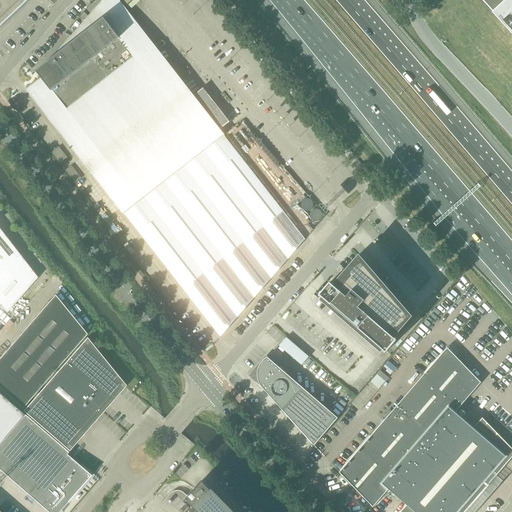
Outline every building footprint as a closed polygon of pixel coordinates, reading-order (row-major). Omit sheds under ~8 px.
[(0,0),(0,27),(28,0),(0,0)] [(40,77),(41,76),(42,78),(27,90),(220,337),(305,239),(219,129),(229,122),(216,105),(203,89),(193,96),(117,0),(103,0),(55,56),(36,71),(38,73),(38,74),(37,74),(37,75),(38,76),(38,77),(39,77),(40,77)] [(482,0),(494,13),(509,0),(482,0)] [(497,16),(511,32),(511,2),(498,15),(497,16)] [(51,153),(54,156),(60,164),(68,158),(59,147),(51,153)] [(65,171),(75,183),(82,178),(72,165),(65,171)] [(301,202),(300,204),(300,206),(301,208),(302,209),(304,210),(306,211),(308,211),(310,210),(311,208),(312,207),(312,205),(312,203),(311,201),(309,200),(308,199),(306,199),(304,199),(302,200),(301,202)] [(319,221),(321,220),(322,218),(322,216),(322,214),(321,212),(320,210),(318,209),(316,209),(314,209),(312,210),(311,211),(310,213),(309,215),(310,217),(311,219),(312,221),(315,222),(317,222),(319,221)] [(0,307),(7,313),(37,278),(0,229),(0,307)] [(409,317),(370,272),(369,274),(361,265),(348,280),(342,275),(337,280),(343,285),(339,290),(330,282),(320,294),(386,352),(397,340),(389,333),(395,327),(397,328),(409,317)] [(0,357),(0,389),(22,408),(86,334),(70,315),(48,301),(0,357)] [(125,386),(86,338),(23,411),(68,451),(125,386)] [(464,511),(511,457),(511,448),(482,418),(473,428),(455,412),(481,382),(447,348),(392,412),(390,410),(382,418),(385,420),(339,472),(373,507),(390,491),(407,506),(400,511),(464,511)] [(262,387),(314,446),(338,418),(267,357),(265,359),(263,360),(261,362),(260,365),(259,367),(258,370),(257,372),(257,375),(258,377),(258,380),(259,382),(260,385),(262,387)] [(0,441),(23,415),(0,395),(0,441)] [(24,415),(0,442),(0,471),(47,511),(58,511),(90,475),(66,454),(68,452),(24,415)] [(232,511),(202,480),(194,489),(185,501),(195,511),(232,511)]
